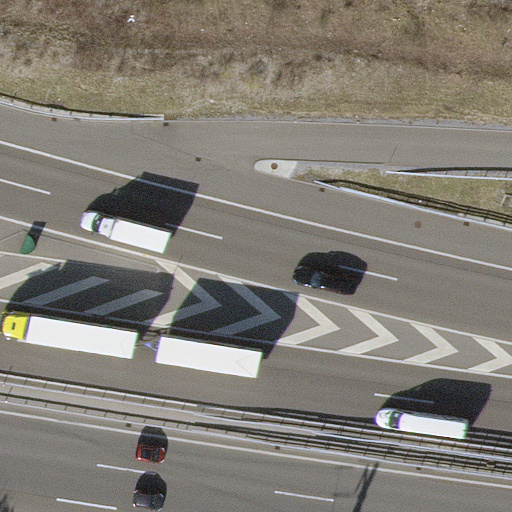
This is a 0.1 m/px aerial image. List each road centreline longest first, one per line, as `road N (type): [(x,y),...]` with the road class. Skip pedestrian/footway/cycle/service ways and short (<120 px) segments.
road 1 (motorway): [(511,305),(0,179)]
road 2 (motorway): [(511,413),(0,337)]
road 3 (motorway): [(0,469),(264,511)]
